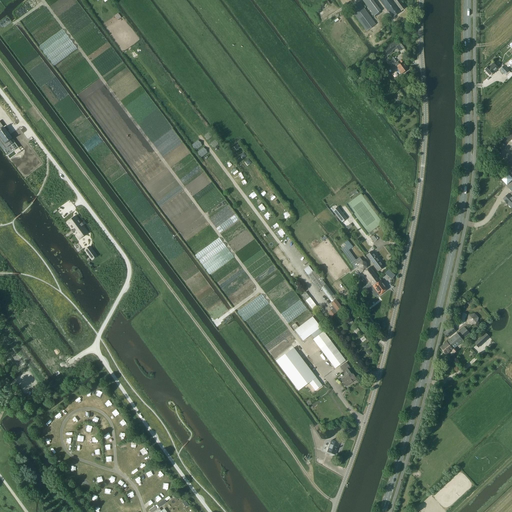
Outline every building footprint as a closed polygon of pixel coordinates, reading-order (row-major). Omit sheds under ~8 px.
[(381,11),(372,0),(362,0),(367,6),(364,8),(359,2),(350,9),(366,31),(376,24),(371,18),(381,11)] [(396,6),(391,0),(379,0),(392,17),(400,11),(397,7),(398,7),(401,11),(405,8),(401,3),(404,1),(402,0),(392,0),(397,5),(396,6)] [(393,51),(400,46),(397,42),(384,49),(388,55),(393,51)] [(392,58),(386,62),(390,67),(396,63),(392,58)] [(401,74),(407,70),(404,64),(405,63),(402,59),(400,61),(401,63),(396,67),(401,74)] [(499,68),(494,63),(490,67),(489,66),(485,70),(490,76),(499,68)] [(504,66),(500,69),(505,75),(505,74),(509,79),(511,76),(511,74),(509,71),(504,66)] [(0,138),(4,145),(8,142),(10,145),(14,142),(0,123),(0,138)] [(511,177),(508,173),(501,179),(507,185),(511,180),(511,177)] [(509,194),(503,199),(511,208),(511,207),(511,186),(509,189),(511,192),(510,194),(509,194)] [(347,219),(337,207),(333,211),(342,223),(347,219)] [(75,217),(67,222),(73,230),(72,230),(72,231),(73,232),(73,233),(74,232),(77,236),(85,230),(82,226),(83,225),(82,223),(81,224),(75,217)] [(90,247),(86,250),(87,252),(92,259),(96,256),(91,250),(90,247)] [(378,272),(384,267),(372,251),(366,256),(378,272)] [(319,290),(321,288),(331,302),(331,303),(333,306),(331,307),(333,309),(328,313),(332,317),(337,314),(336,313),(342,308),(335,299),(336,299),(315,270),(313,271),(308,266),(304,270),(319,290)] [(363,273),(370,283),(364,288),(367,291),(369,289),(373,287),(375,289),(373,291),(376,296),(379,294),(380,295),(381,295),(386,291),(386,290),(387,289),(370,267),(363,273)] [(306,292),(302,295),(306,301),(310,298),(306,292)] [(313,310),(317,307),(310,298),(306,301),(313,310)] [(471,325),(477,324),(479,318),(475,313),(469,315),(467,321),(471,325)] [(312,317),(295,330),(303,341),(321,328),(312,317)] [(451,326),(444,333),(448,338),(455,331),(451,326)] [(46,327),(40,332),(50,346),(56,341),(46,327)] [(465,328),(460,332),(465,337),(470,333),(465,328)] [(335,368),(346,360),(323,331),(313,339),(320,349),(335,368)] [(482,336),(475,343),(479,347),(490,337),(486,333),(483,336),(482,336)] [(451,350),(454,353),(458,350),(455,348),(463,340),(458,334),(441,348),(446,354),(451,350)] [(298,390),(309,382),(315,391),(322,385),(316,377),(293,348),(276,361),(298,390)] [(52,354),(46,358),(52,367),(58,363),(52,354)] [(356,379),(349,369),(350,368),(346,363),(340,367),(344,372),(345,372),(348,375),(341,380),(346,386),(350,383),(350,384),(353,382),(352,381),(356,379)] [(19,387),(15,390),(21,399),(25,396),(19,387)] [(335,454),(339,443),(331,440),(327,452),(335,454)]
